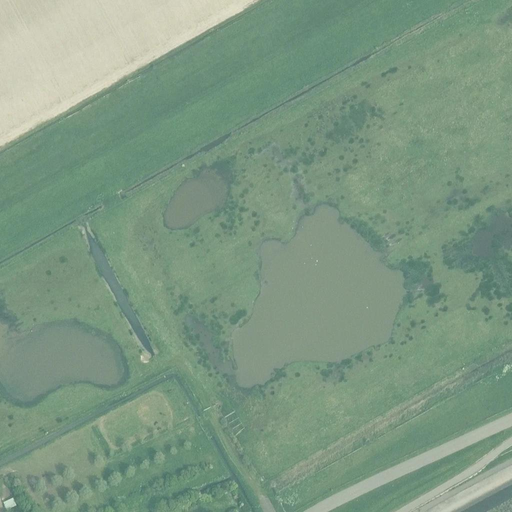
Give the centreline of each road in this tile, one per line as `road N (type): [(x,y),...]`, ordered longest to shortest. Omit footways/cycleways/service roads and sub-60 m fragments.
road 1 (unclassified): [(317,511),(511,419)]
road 2 (unclassified): [(401,511),(511,442)]
